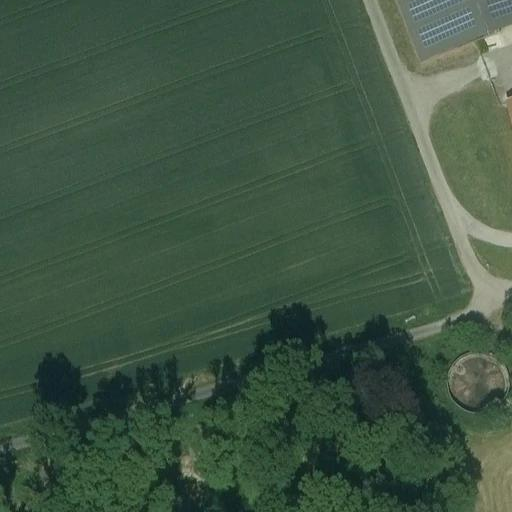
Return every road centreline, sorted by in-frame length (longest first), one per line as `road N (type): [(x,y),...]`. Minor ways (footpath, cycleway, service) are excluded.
road 1 (unclassified): [(0,447),(465,313),(500,288)]
road 2 (unclassified): [(500,288),(469,265),(369,0)]
